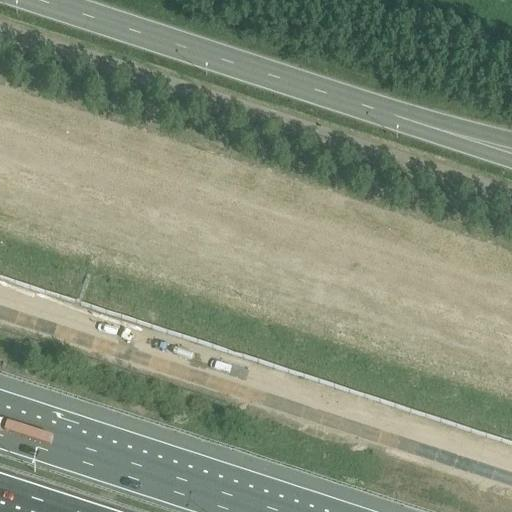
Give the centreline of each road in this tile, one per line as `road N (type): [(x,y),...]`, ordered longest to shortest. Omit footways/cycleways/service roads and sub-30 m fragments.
road 1 (secondary): [(511,152),(33,0)]
road 2 (motorway): [(256,511),(0,428)]
